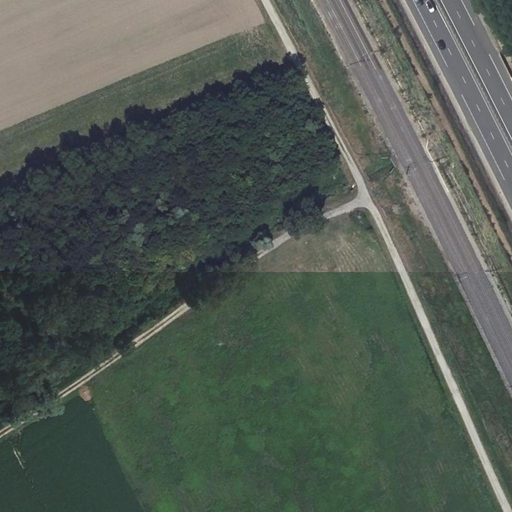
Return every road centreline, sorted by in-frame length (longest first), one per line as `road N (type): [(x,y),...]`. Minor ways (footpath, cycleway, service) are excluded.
road 1 (track): [(265,0),(367,197),(506,511)]
road 2 (track): [(0,427),(277,241),(367,197)]
road 3 (motorway): [(421,0),(511,177)]
road 4 (motorway): [(511,118),(451,0)]
